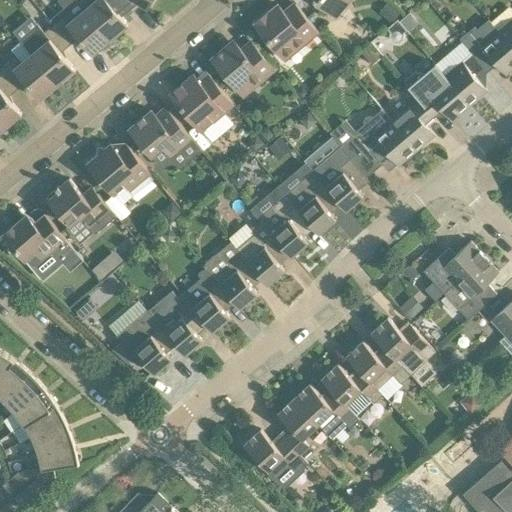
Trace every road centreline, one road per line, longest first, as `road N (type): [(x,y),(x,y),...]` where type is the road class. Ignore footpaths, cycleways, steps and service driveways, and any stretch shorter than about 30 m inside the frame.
road 1 (residential): [(158,437),(446,175)]
road 2 (residential): [(0,184),(220,0)]
road 3 (residential): [(158,437),(0,297)]
road 4 (residential): [(158,437),(62,511)]
